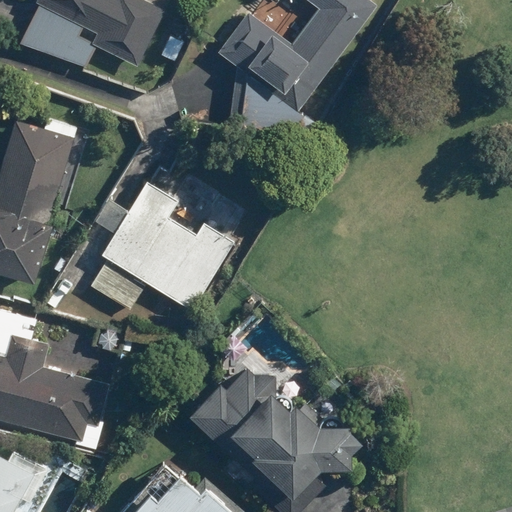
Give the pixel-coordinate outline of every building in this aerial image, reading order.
[(41,0),(24,37),(89,67),(101,41),(142,60),(167,6),(153,0),(41,0)] [(251,8),(222,46),(304,107),(382,3),(377,0),(322,0),(327,3),(297,42),(251,8)] [(46,124),(17,116),(0,178),(0,261),(39,272),(79,124),(48,115),(46,124)] [(180,196),(147,178),(92,281),(136,305),(150,279),(197,305),(233,238),(204,222),(200,229),(171,213),(180,196)] [(40,313),(0,303),(0,413),(78,433),(76,441),(97,446),(114,377),(47,360),(52,338),(35,333),(40,313)] [(224,379),(193,410),(242,458),(234,466),(258,489),(262,485),(289,511),(299,511),(311,500),(302,491),(330,462),(357,464),(358,445),(365,446),(366,421),(326,419),(304,395),(296,403),(280,387),(286,380),(269,363),(259,372),(249,363),(228,384),(224,379)] [(0,511),(40,511),(65,468),(19,443),(13,454),(0,446),(0,511)] [(204,485),(171,455),(119,511),(242,511),(244,510),(210,478),(204,485)]
